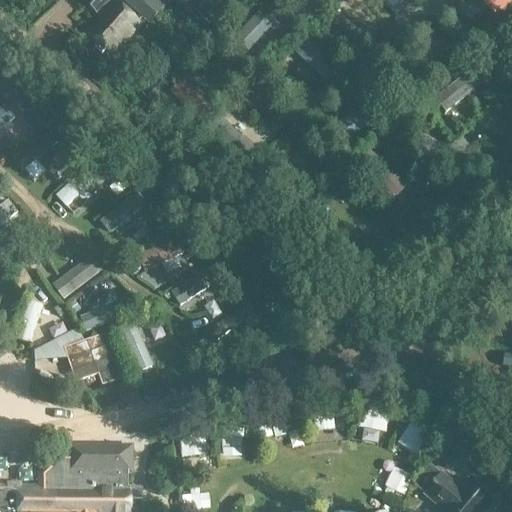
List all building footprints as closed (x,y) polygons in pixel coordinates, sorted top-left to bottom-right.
[(88,0),(84,4),(100,19),(86,34),(113,58),(140,27),(114,3),(110,0),(88,0)] [(165,0),(124,0),(122,3),(149,26),(169,3),(165,0)] [(211,0),(197,16),(208,27),(233,0),(211,0)] [(399,0),(377,0),(397,20),(408,9),(399,0)] [(511,0),(490,0),(486,4),(499,17),(511,3),(511,0)] [(236,42),(248,53),(278,21),(267,10),(236,42)] [(337,71),(304,41),(294,52),(326,83),(337,71)] [(511,74),(511,51),(505,44),(494,55),(511,74)] [(422,88),(452,56),(440,45),(410,77),(422,88)] [(200,121),(221,97),(191,70),(170,94),(200,121)] [(445,117),(479,89),(468,75),(434,103),(445,117)] [(382,114),(371,101),(337,129),(348,142),(382,114)] [(27,108),(18,115),(24,122),(32,116),(27,108)] [(245,164),(256,153),(223,123),(212,135),(245,164)] [(47,134),(14,161),(22,172),(56,145),(47,134)] [(310,175),(284,149),(267,166),(292,192),(310,175)] [(67,208),(111,167),(102,157),(58,198),(67,208)] [(405,191),(369,157),(358,168),(394,203),(405,191)] [(358,185),(364,180),(356,172),(351,178),(358,185)] [(354,191),(347,183),(340,190),(348,197),(354,191)] [(79,222),(95,205),(89,198),(72,215),(79,222)] [(102,224),(112,235),(141,210),(131,199),(102,224)] [(0,229),(17,216),(8,204),(0,210),(0,229)] [(442,211),(410,241),(422,253),(454,222),(442,211)] [(143,226),(130,236),(138,247),(151,237),(143,226)] [(369,234),(356,246),(386,278),(399,266),(369,234)] [(189,249),(183,236),(140,258),(146,270),(189,249)] [(101,274),(91,261),(53,290),(63,303),(101,274)] [(212,292),(209,289),(216,284),(208,272),(173,295),(181,307),(201,294),(204,297),(212,292)] [(16,340),(30,344),(43,307),(29,303),(16,340)] [(80,321),(86,335),(125,318),(119,304),(80,321)] [(244,306),(209,333),(217,343),(252,316),(244,306)] [(120,330),(138,374),(152,369),(134,324),(120,330)] [(67,364),(76,386),(97,378),(101,389),(123,382),(107,336),(84,345),(63,352),(67,364)] [(511,360),(504,360),(502,372),(511,373),(511,360)] [(313,410),(309,410),(311,433),(336,431),(334,408),(324,409),(324,401),(312,402),(313,410)] [(389,413),(358,408),(355,428),(361,430),(359,443),(375,445),(377,432),(385,433),(389,413)] [(286,414),(266,419),(271,440),(291,436),(286,414)] [(416,420),(401,448),(418,457),(433,429),(416,420)] [(240,429),(218,430),(220,460),(242,459),(240,429)] [(201,435),(176,438),(179,459),(204,457),(201,435)] [(140,511),(141,491),(129,491),(129,490),(127,490),(128,474),(129,474),(130,451),(71,450),(71,462),(60,462),(44,478),(44,489),(12,487),(0,487),(0,511),(140,511)] [(392,471),(383,493),(400,501),(410,479),(392,471)] [(442,478),(425,497),(442,511),(486,511),(493,504),(468,483),(458,495),(452,490),(454,488),(442,478)] [(204,511),(202,497),(183,500),(184,511),(204,511)]
